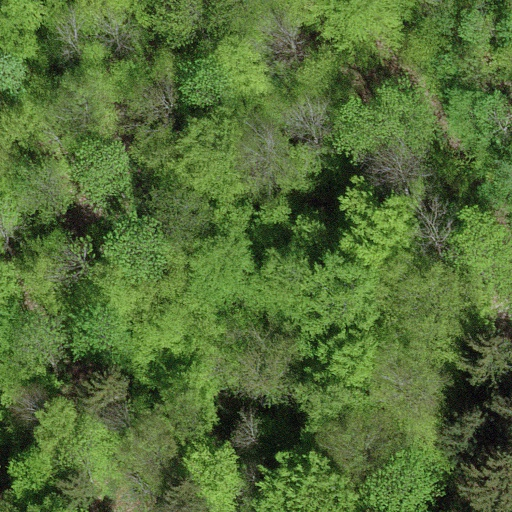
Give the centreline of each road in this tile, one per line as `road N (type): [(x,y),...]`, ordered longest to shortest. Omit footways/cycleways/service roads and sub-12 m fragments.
road 1 (track): [(0,359),(72,237),(178,0)]
road 2 (track): [(356,0),(511,228)]
